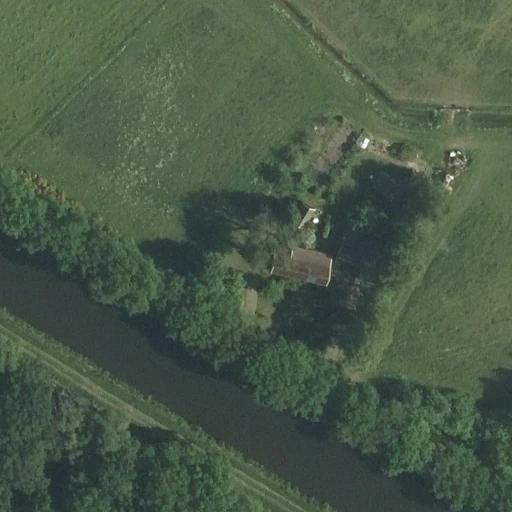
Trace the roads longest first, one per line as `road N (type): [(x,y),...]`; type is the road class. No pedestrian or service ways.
road 1 (unclassified): [(511,508),(0,200)]
road 2 (track): [(277,511),(0,337)]
